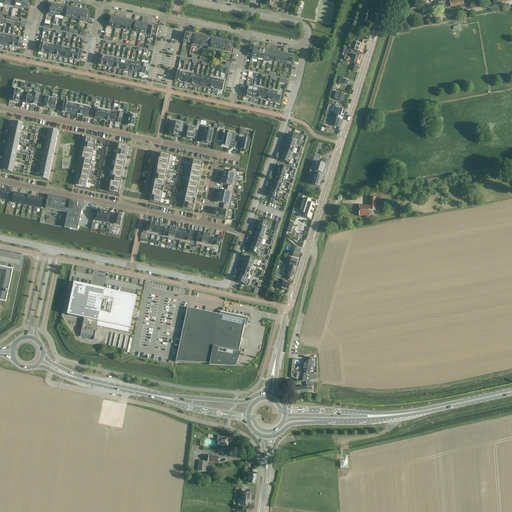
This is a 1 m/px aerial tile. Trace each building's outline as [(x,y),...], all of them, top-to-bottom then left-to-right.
[(13,0),(12,8),(20,10),(21,8),(22,0),(13,0)] [(22,0),(21,8),(29,10),(30,0),(22,0)] [(275,5),(277,0),(276,0),(267,0),(266,0),(265,4),(266,4),(266,5),(271,6),(271,8),(277,9),(278,6),(275,5)] [(422,0),(422,2),(432,0),(434,0),(436,9),(442,7),(440,0),(422,0)] [(49,2),(46,15),(55,17),(57,6),(54,6),(54,4),(49,2)] [(57,6),(55,17),(55,15),(63,17),(65,6),(60,5),(60,7),(57,6)] [(65,6),(63,17),(71,19),(73,10),(70,9),(71,7),(65,6)] [(73,10),(71,19),(79,20),(82,12),(82,9),(76,8),(76,10),(73,10)] [(82,12),(79,20),(79,22),(88,24),(90,11),(85,10),(84,12),(82,12)] [(362,15),(360,21),(368,24),(371,14),(361,11),(359,11),(358,14),(360,14),(360,15),(362,15)] [(109,15),(107,25),(109,26),(109,27),(115,28),(117,19),(114,18),(115,16),(109,15)] [(117,19),(115,28),(123,30),(125,21),(126,19),(120,18),(120,20),(117,19)] [(125,21),(123,30),(132,31),(135,21),(128,19),(128,21),(125,21)] [(135,21),(132,31),(140,33),(142,24),(139,24),(139,22),(135,21)] [(142,24),(140,33),(145,34),(146,33),(149,34),(151,24),(145,23),(144,25),(142,24)] [(151,24),(149,34),(150,34),(150,35),(156,37),(158,28),(155,27),(155,25),(151,24)] [(232,55),(235,42),(229,41),(229,43),(223,42),(224,39),(218,38),(217,40),(215,40),(215,38),(205,35),(204,38),(199,36),(199,34),(188,32),(188,34),(185,34),(183,42),(189,44),(189,43),(191,43),(191,46),(199,48),(200,46),(207,47),(207,49),(232,55)] [(360,40),(359,43),(357,43),(354,51),(361,53),(364,45),(363,45),(364,41),(360,40)] [(254,46),(252,57),(251,59),(257,61),(257,58),(258,58),(259,49),(257,49),(257,47),(254,46)] [(351,63),(359,65),(361,57),(356,55),(355,59),(353,58),(353,59),(352,59),(351,63)] [(144,75),(146,69),(148,70),(149,64),(141,63),(139,74),(144,75)] [(10,96),(10,99),(13,100),(12,101),(18,102),(18,101),(21,102),(24,91),(15,89),(13,97),(10,96)] [(333,100),(336,101),(341,102),(344,95),(337,92),(334,91),(332,96),(334,97),(333,100)] [(25,92),(23,99),(26,100),(25,104),(31,105),(33,94),(25,92)] [(33,94),(31,105),(36,106),(37,103),(40,104),(41,98),(38,97),(39,94),(33,93),(33,94)] [(43,97),(41,103),(44,104),(43,108),(49,109),(52,98),(46,97),(46,98),(43,97)] [(52,98),(49,109),(55,110),(55,106),(58,106),(60,101),(57,100),(57,99),(52,98)] [(61,101),(60,107),(63,107),(62,112),(67,113),(69,103),(61,101)] [(92,116),(92,118),(94,119),(99,120),(101,111),(102,108),(97,107),(96,110),(96,112),(95,114),(95,116),(92,116)] [(336,114),(335,119),(342,121),(345,111),(338,108),(339,108),(335,107),(333,113),(336,114)] [(117,112),(115,123),(120,124),(121,120),(124,120),(125,115),(122,114),(123,113),(117,112)] [(127,115),(125,121),(128,121),(127,126),(133,127),(136,114),(130,113),(130,116),(127,115)] [(330,122),(329,124),(334,126),(334,127),(340,128),(342,121),(335,119),(330,117),(328,122),(330,122)] [(169,119),(168,126),(169,127),(168,131),(169,131),(168,135),(177,137),(178,131),(182,131),(184,122),(177,121),(169,119)] [(188,126),(186,138),(194,140),(196,130),(199,131),(200,125),(197,125),(196,128),(188,126)] [(201,126),(200,133),(204,134),(202,143),(210,144),(213,131),(205,129),(205,127),(201,126)] [(222,144),(222,146),(227,147),(229,147),(230,141),(236,142),(237,135),(234,134),(235,133),(229,132),(229,134),(224,134),(222,144)] [(298,144),(301,136),(293,133),(292,136),(289,135),(287,140),(296,144),(298,144)] [(239,135),(238,141),(241,142),(239,150),(248,152),(250,140),(242,139),(243,136),(239,135)] [(291,158),(293,153),(284,150),(282,155),(291,158)] [(289,164),(291,158),(282,155),(280,161),(289,164)] [(311,168),(309,174),(313,176),(311,185),(318,187),(322,176),(320,175),(321,173),(324,164),(316,162),(314,169),(311,168)] [(286,174),(288,169),(279,166),(277,171),(286,174)] [(223,172),(222,178),(235,181),(237,172),(231,170),(230,174),(223,172)] [(284,179),(286,174),(277,171),(276,176),(284,179)] [(109,176),(108,181),(111,182),(110,182),(121,184),(122,179),(112,177),(109,176)] [(282,184),(284,179),(276,176),(274,181),(282,184)] [(222,178),(220,184),(228,185),(234,187),(235,181),(222,178)] [(281,189),(282,184),(274,181),(272,186),(281,189)] [(219,191),(218,197),(231,199),(234,187),(228,185),(226,192),(219,191)] [(279,194),(281,189),(272,186),(270,191),(279,194)] [(281,195),(279,194),(270,191),(268,197),(279,201),(281,195)] [(12,201),(12,203),(18,204),(20,194),(14,193),(12,199),(12,200),(12,201)] [(48,196),(45,209),(67,213),(64,228),(77,231),(82,208),(77,207),(78,202),(75,201),(48,196)] [(218,197),(216,202),(224,204),(230,205),(231,199),(218,197)] [(369,217),(370,217),(370,216),(370,211),(375,211),(376,198),(370,197),(369,207),(359,206),(359,216),(361,216),(366,217),(365,218),(366,219),(368,219),(369,219),(369,217)] [(36,198),(34,207),(40,209),(41,206),(42,199),(36,198)] [(304,199),(300,212),(303,213),(302,216),(310,219),(314,206),(309,204),(310,201),(304,199)] [(403,199),(392,201),(391,201),(391,200),(380,201),(381,209),(404,205),(403,199)] [(215,209),(214,215),(227,218),(230,205),(224,204),(222,210),(215,209)] [(94,217),(92,223),(95,224),(101,225),(102,223),(104,211),(98,210),(96,218),(94,217)] [(102,223),(101,225),(107,226),(110,227),(111,221),(108,220),(110,213),(104,211),(102,223)] [(111,221),(110,227),(112,227),(119,229),(119,227),(122,215),(115,214),(114,221),(111,221)] [(269,230),(271,225),(260,221),(258,227),(266,230),(269,230)] [(159,224),(156,236),(162,237),(165,225),(159,224)] [(165,225),(162,237),(168,239),(169,233),(170,227),(165,225)] [(168,239),(167,240),(173,241),(173,240),(174,240),(176,228),(170,227),(169,233),(168,239)] [(176,228),(174,240),(179,241),(182,229),(176,228)] [(179,241),(179,242),(185,244),(188,230),(182,229),(179,241)] [(188,230),(185,244),(190,245),(191,243),(191,241),(191,239),(192,238),(192,236),(193,234),(193,232),(188,230)] [(263,240),(264,234),(256,231),(254,236),(263,240)] [(198,232),(195,245),(201,246),(202,244),(204,233),(198,232)] [(201,246),(207,247),(207,245),(209,235),(204,233),(202,244),(201,246)] [(207,245),(207,247),(212,248),(213,246),(215,236),(209,235),(207,245)] [(213,246),(212,248),(218,250),(218,247),(221,237),(215,236),(213,246)] [(261,244),(263,240),(254,236),(252,241),(261,244)] [(259,249),(261,244),(252,241),(251,246),(259,249)] [(257,255),(259,249),(251,246),(249,252),(257,255)] [(253,265),(255,259),(246,256),(244,262),(253,265)] [(287,272),(285,279),(291,281),(292,281),(294,273),(296,268),(295,268),(298,260),(291,258),(289,265),(288,265),(286,272),(287,272)] [(0,302),(6,303),(13,270),(0,267),(0,302)] [(241,272),(239,277),(250,281),(251,276),(249,275),(241,272)] [(250,281),(239,277),(237,282),(248,286),(250,281)] [(281,287),(280,290),(287,292),(289,284),(288,284),(289,283),(283,281),(283,282),(281,287)] [(75,284),(68,316),(83,319),(81,329),(80,335),(79,338),(93,340),(94,338),(95,332),(96,326),(129,333),(136,297),(75,284)] [(220,312),(219,315),(195,310),(194,312),(190,311),(186,327),(185,327),(182,338),(184,338),(178,362),(175,361),(175,362),(209,364),(236,365),(238,365),(236,364),(235,364),(238,352),(244,326),(246,327),(247,325),(248,318),(220,312)] [(304,361),(302,373),(304,374),(302,382),(316,380),(316,376),(310,375),(311,368),(313,368),(314,362),(314,359),(307,358),(306,361),(304,361)] [(312,392),(312,386),(313,386),(312,382),(306,383),(306,387),(291,389),(293,397),(307,395),(307,393),(312,392)] [(228,448),(229,438),(217,437),(217,442),(221,442),(220,447),(228,448)] [(218,464),(218,457),(208,456),(207,462),(198,461),(197,472),(211,473),(213,463),(218,464)] [(256,484),(257,476),(252,476),(248,475),(248,479),(248,483),(251,483),(251,484),(256,484)] [(241,501),(240,506),(249,507),(250,502),(249,502),(250,494),(242,493),(241,501)]
